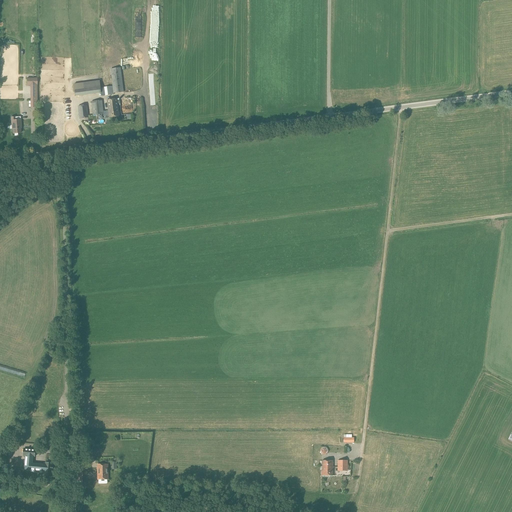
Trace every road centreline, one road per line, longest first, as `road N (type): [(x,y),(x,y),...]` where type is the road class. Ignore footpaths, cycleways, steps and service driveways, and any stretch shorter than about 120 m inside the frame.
road 1 (unclassified): [(0,159),(330,116)]
road 2 (unclassified): [(330,116),(511,92)]
